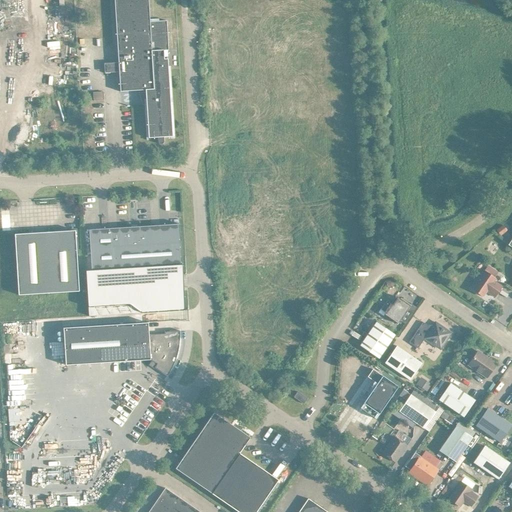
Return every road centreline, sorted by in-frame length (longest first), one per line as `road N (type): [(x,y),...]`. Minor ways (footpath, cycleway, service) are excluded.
road 1 (unclassified): [(511,341),(400,265),(380,265),(326,342),(320,395),(298,427)]
road 2 (unclassified): [(211,372),(193,167)]
road 3 (unclassified): [(0,180),(193,167)]
road 4 (unclassified): [(108,511),(211,372)]
road 5 (unclassified): [(193,167),(186,0)]
road 6 (unclassified): [(420,511),(298,427)]
